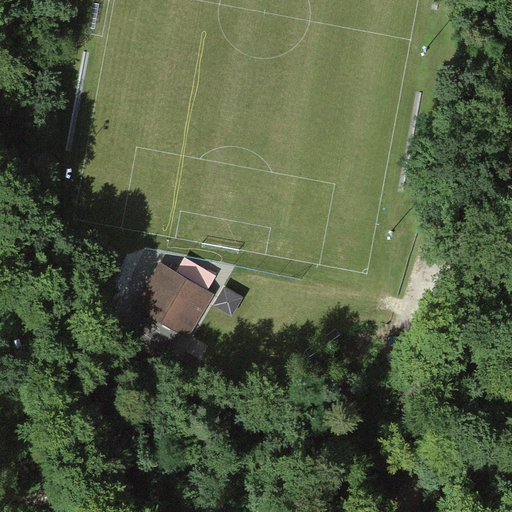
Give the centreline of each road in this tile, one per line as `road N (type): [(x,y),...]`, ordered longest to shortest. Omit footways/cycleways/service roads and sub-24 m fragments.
road 1 (track): [(511,148),(439,297),(409,511)]
road 2 (track): [(0,492),(206,511)]
road 3 (track): [(0,393),(40,355),(110,312)]
